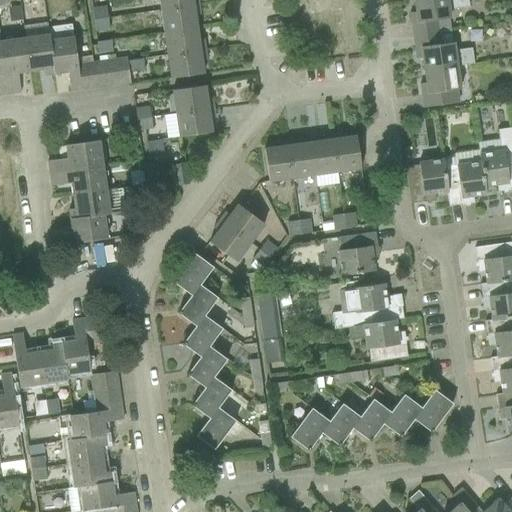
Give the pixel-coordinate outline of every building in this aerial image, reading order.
[(158,0),(159,10),(197,5),(196,0),(158,0)] [(408,13),(411,35),(435,31),(436,32),(449,30),(447,18),(447,11),(467,8),(465,0),(412,0),(414,12),(408,13)] [(197,5),(159,10),(163,33),(195,28),(194,16),(199,15),(197,5)] [(105,7),(91,9),(94,30),(108,28),(105,7)] [(22,26),(23,38),(28,72),(42,70),(43,76),(53,74),(48,42),(49,41),(48,34),(47,34),(46,26),(45,23),(22,26)] [(69,23),(46,26),(47,34),(48,34),(49,41),(48,42),(53,74),(66,72),(69,92),(92,89),(88,63),(76,65),(69,23)] [(195,28),(163,33),(166,56),(204,50),(202,40),(197,41),(195,28)] [(435,31),(411,35),(415,59),(421,58),(422,70),(455,66),(455,67),(472,64),(469,48),(453,51),(452,43),(437,45),(436,32),(435,31)] [(83,59),(98,58),(95,36),(80,38),(83,59)] [(23,38),(0,41),(0,48),(7,95),(19,93),(16,73),(28,72),(23,38)] [(111,52),(109,40),(96,42),(98,54),(111,52)] [(204,50),(166,56),(169,79),(202,74),(200,61),(205,60),(204,50)] [(125,58),(113,60),(116,85),(129,83),(125,58)] [(128,61),(129,71),(143,69),(142,59),(128,61)] [(113,60),(101,61),(104,87),(116,85),(113,60)] [(101,61),(88,63),(92,89),(104,87),(101,61)] [(455,66),(422,70),(424,83),(418,84),(422,107),(456,103),(454,89),(458,89),(455,67),(455,66)] [(171,91),(174,114),(212,109),(211,99),(205,99),(204,86),(171,91)] [(148,108),(134,110),(135,120),(149,118),(148,108)] [(212,109),(174,114),(178,137),(210,133),(208,119),(213,119),(212,109)] [(149,118),(135,120),(137,130),(151,128),(149,118)] [(475,143),(476,150),(477,150),(482,187),(483,187),(495,185),(496,192),(511,189),(511,136),(511,128),(495,130),(496,140),(475,143)] [(340,133),(331,134),(336,172),(359,169),(354,136),(341,138),(340,133)] [(321,141),(308,143),(313,176),(336,172),(331,134),(320,136),(321,141)] [(295,139),(285,141),(290,179),(313,176),(308,143),(296,145),(295,139)] [(66,159),(46,161),(48,173),(101,166),(97,141),(64,146),(66,159)] [(262,149),(264,161),(267,182),(290,179),(285,141),(275,142),(276,148),(262,149)] [(163,157),(161,143),(146,145),(148,159),(163,157)] [(452,158),(442,160),(447,192),(445,192),(447,207),(472,204),(471,197),(484,195),(483,187),(482,187),(477,150),(476,150),(451,154),(452,158)] [(417,165),(404,167),(409,204),(434,201),(433,194),(445,192),(447,192),(442,160),(417,163),(417,165)] [(144,185),(154,183),(151,165),(142,167),(144,185)] [(101,166),(48,173),(50,186),(70,183),(71,195),(105,191),(101,166)] [(186,184),(183,166),(171,168),(174,186),(186,184)] [(67,210),(69,219),(118,212),(114,189),(105,191),(71,195),(73,209),(67,210)] [(224,212),(218,221),(248,243),(262,224),(236,205),(228,216),(224,212)] [(142,212),(144,221),(159,218),(158,210),(142,212)] [(71,233),(51,236),(52,247),(105,239),(102,216),(118,213),(118,212),(69,219),(71,233)] [(350,214),(342,215),(344,229),(352,228),(350,214)] [(329,217),(319,219),(320,232),(344,229),(342,215),(329,216),(329,217)] [(310,233),(308,220),(296,222),(298,236),(308,235),(308,234),(310,233)] [(248,243),(218,221),(212,229),(216,232),(208,243),(234,262),(248,243)] [(298,236),(296,222),(285,223),(287,238),(298,236)] [(339,276),(353,274),(372,271),(371,258),(377,257),(374,232),(336,238),(337,251),(335,251),(339,276)] [(262,243),(256,251),(267,259),(273,251),(262,243)] [(483,272),(485,284),(511,279),(511,254),(510,243),(473,248),(477,273),(483,272)] [(267,259),(256,251),(250,260),(261,268),(267,259)] [(171,283),(189,296),(197,286),(195,285),(209,266),(193,254),(171,283)] [(511,279),(485,284),(478,285),(482,310),(489,309),(490,320),(511,317),(511,279)] [(333,292),(336,313),(329,314),(331,329),(346,327),(360,325),(394,321),(395,321),(395,320),(402,319),(398,295),(384,297),(382,284),(352,288),(351,282),(334,285),(335,291),(333,292)] [(197,286),(189,296),(176,314),(194,327),(201,317),(200,316),(214,298),(197,286)] [(280,337),(273,293),(254,295),(260,340),(280,337)] [(246,300),(237,301),(239,315),(248,314),(246,300)] [(248,314),(239,315),(241,329),(250,328),(248,314)] [(201,317),(194,327),(181,344),(198,357),(205,347),(218,329),(201,317)] [(511,317),(490,320),(483,321),(487,346),(494,345),(496,357),(511,354),(511,317)] [(93,318),(81,320),(85,345),(97,343),(93,318)] [(73,341),(61,343),(65,375),(88,371),(85,345),(81,320),(70,321),(73,341)] [(360,325),(346,327),(347,341),(362,339),(363,351),(366,350),(368,363),(406,357),(402,332),(395,333),(394,321),(360,325)] [(21,334),(10,336),(18,388),(42,384),(38,352),(24,354),(21,334)] [(51,350),(38,352),(42,384),(66,381),(65,375),(61,343),(50,344),(51,350)] [(205,347),(198,357),(185,375),(203,388),(210,378),(209,377),(222,360),(205,347)] [(511,354),(496,357),(489,358),(492,383),(499,382),(501,394),(511,392),(511,354)] [(234,386),(245,385),(244,358),(234,358),(234,386)] [(255,360),(246,361),(248,376),(257,374),(255,360)] [(395,375),(394,367),(379,369),(380,377),(395,375)] [(114,371),(89,375),(91,387),(116,384),(114,371)] [(363,371),(348,373),(350,382),(364,380),(363,371)] [(334,375),(335,384),(350,382),(348,373),(334,375)] [(0,383),(2,395),(0,395),(0,428),(17,426),(9,374),(0,375),(0,383)] [(257,374),(248,376),(250,390),(259,389),(257,374)] [(210,378),(203,388),(190,406),(207,419),(216,407),(215,407),(227,391),(210,378)] [(302,380),(287,382),(289,391),(303,389),(302,380)] [(289,391),(287,382),(273,384),(274,393),(289,391)] [(116,384),(91,387),(93,399),(118,396),(116,384)] [(370,401),(373,404),(380,394),(372,388),(365,397),(370,401)] [(419,410),(412,420),(430,433),(451,404),(433,390),(418,409),(419,410)] [(511,392),(501,394),(494,395),(497,420),(504,419),(506,432),(511,431),(511,392)] [(388,415),(381,424),(399,437),(412,420),(419,410),(418,409),(400,395),(387,413),(388,415)] [(118,396),(93,399),(94,411),(120,408),(118,396)] [(55,401),(45,402),(47,415),(47,416),(57,415),(55,401)] [(358,419),(350,429),(368,442),(381,424),(388,415),(387,413),(373,404),(370,401),(357,418),(358,419)] [(44,402),(36,403),(38,416),(47,415),(45,402),(44,402)] [(326,423),(319,433),(337,447),(350,429),(358,419),(357,418),(339,405),(326,423)] [(216,407),(207,419),(194,436),(213,450),(234,421),(216,407)] [(69,417),(72,441),(103,436),(101,423),(121,420),(120,408),(94,411),(95,413),(69,417)] [(308,409),(299,421),(287,437),(306,451),(319,433),(326,423),(308,409)] [(257,422),(258,432),(259,438),(268,436),(266,421),(257,422)] [(65,442),(67,452),(69,465),(101,460),(99,446),(105,445),(103,436),(72,441),(65,442)] [(268,436),(259,438),(261,451),(270,450),(268,436)] [(23,471),(21,458),(9,460),(11,473),(23,471)] [(43,458),(28,460),(29,471),(44,469),(43,458)] [(101,460),(69,465),(72,488),(78,487),(110,482),(109,472),(102,473),(101,460)] [(44,469),(29,471),(31,481),(46,479),(44,469)] [(7,481),(0,482),(0,494),(9,493),(7,481)] [(110,482),(78,487),(78,488),(65,489),(68,511),(73,511),(108,507),(108,508),(133,504),(132,493),(112,495),(110,482)] [(50,510),(50,491),(21,492),(21,511),(50,510)] [(511,511),(511,497),(503,505),(510,511),(511,511)] [(472,503),(463,511),(464,511),(510,511),(503,505),(497,498),(480,511),(472,503)]
